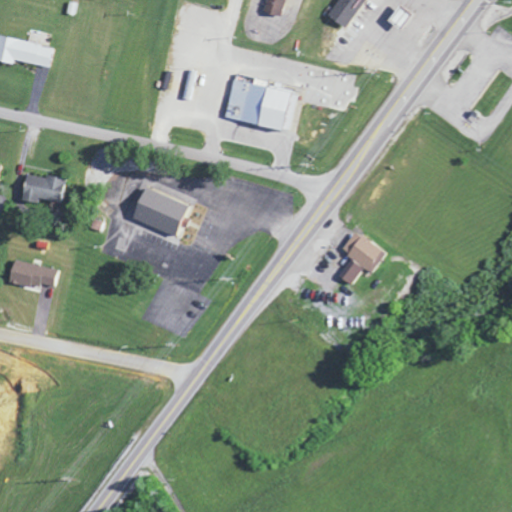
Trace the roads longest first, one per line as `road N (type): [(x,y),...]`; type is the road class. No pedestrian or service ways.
road 1 (trunk): [(99,511),(477,0)]
road 2 (residential): [(333,195),(0,109)]
road 3 (residential): [(201,375),(0,334)]
